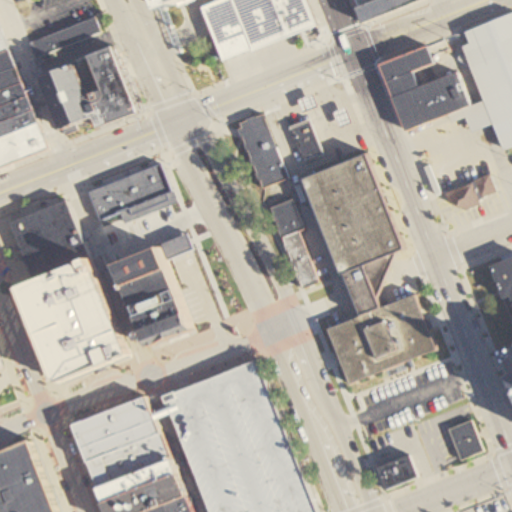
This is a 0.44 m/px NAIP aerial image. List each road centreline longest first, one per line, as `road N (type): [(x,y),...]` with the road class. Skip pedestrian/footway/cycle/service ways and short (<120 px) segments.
road 1 (primary): [(357,53),(511,449)]
road 2 (tertiary): [(169,128),(257,292),(345,511)]
road 3 (tertiary): [(296,324),(133,0)]
road 4 (residential): [(296,324),(46,413)]
road 5 (secondary): [(357,53),(169,128)]
road 6 (tertiary): [(368,511),(296,324)]
road 7 (secondary): [(169,128),(0,194)]
road 8 (tertiary): [(109,0),(169,128)]
road 9 (secondary): [(357,53),(484,0)]
road 10 (residential): [(46,413),(0,295)]
